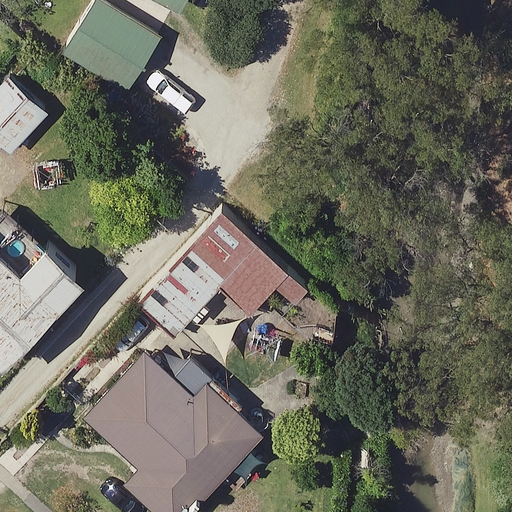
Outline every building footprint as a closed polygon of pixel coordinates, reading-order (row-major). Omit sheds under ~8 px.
[(166,31),(114,0),(98,0),(71,46),(135,84),(166,31)] [(195,0),(173,0),(191,9),(195,0)] [(15,71),(0,87),(0,133),(18,150),(56,108),(15,71)] [(317,285),(229,207),(190,251),(258,311),(283,283),(303,301),(317,285)] [(0,232),(0,342),(19,360),(99,274),(61,238),(35,265),(0,232)] [(152,340),(89,407),(148,461),(134,476),(173,511),(195,511),(273,428),(214,373),(202,386),(152,340)]
